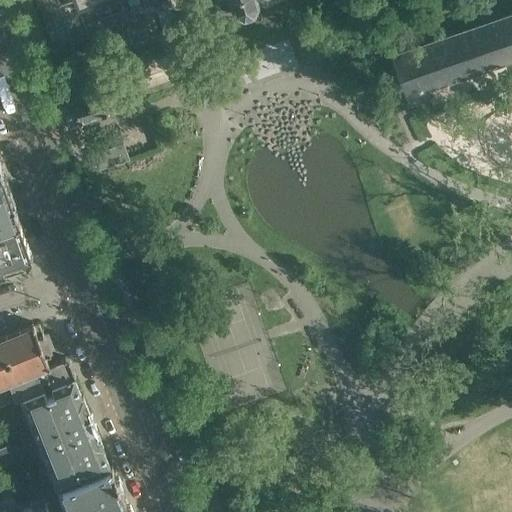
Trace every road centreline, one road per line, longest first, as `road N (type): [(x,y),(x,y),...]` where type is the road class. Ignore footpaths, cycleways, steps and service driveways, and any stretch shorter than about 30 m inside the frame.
road 1 (tertiary): [(168,511),(74,276)]
road 2 (tertiary): [(74,276),(0,57)]
